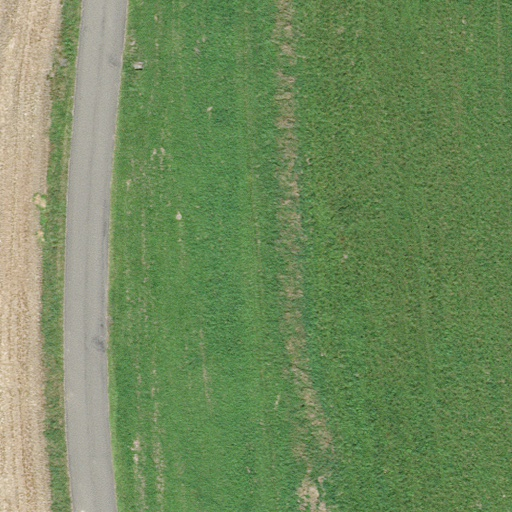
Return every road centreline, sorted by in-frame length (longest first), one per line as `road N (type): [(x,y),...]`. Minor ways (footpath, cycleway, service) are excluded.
road 1 (track): [(282,0),(287,292),(305,511)]
road 2 (unclassified): [(81,511),(80,242),(98,0)]
